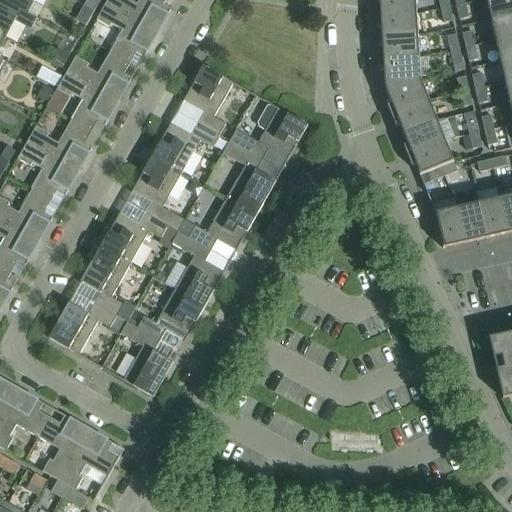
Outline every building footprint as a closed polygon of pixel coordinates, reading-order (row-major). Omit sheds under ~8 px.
[(34,0),(6,0),(5,2),(27,14),(33,2),(34,0)] [(98,4),(100,0),(86,0),(84,5),(94,11),(98,4)] [(162,5),(165,0),(138,0),(136,5),(127,0),(107,0),(105,4),(158,34),(159,32),(158,32),(170,9),(162,5)] [(374,6),(375,17),(416,15),(414,0),(378,0),(378,6),(374,6)] [(437,0),(439,9),(449,7),(447,0),(437,0)] [(511,0),(485,0),(490,20),(511,14),(511,0)] [(27,14),(5,2),(0,11),(0,36),(3,39),(4,37),(15,43),(24,27),(30,30),(36,18),(27,14)] [(157,36),(158,34),(105,4),(95,21),(108,28),(110,24),(121,31),(109,52),(129,64),(135,53),(143,58),(156,35),(157,36)] [(468,18),(465,4),(455,6),(458,20),(468,18)] [(449,7),(439,9),(443,24),(452,21),(449,7)] [(511,37),(511,14),(490,20),(494,41),(511,37)] [(417,36),(416,15),(375,17),(376,28),(380,28),(380,38),(417,36)] [(461,34),(464,48),(474,46),(471,32),(461,34)] [(446,37),(449,52),(459,49),(455,35),(446,37)] [(418,58),(417,36),(380,38),(381,49),(377,49),(378,60),(418,58)] [(511,37),(494,41),(499,62),(511,59),(511,37)] [(474,46),(464,48),(468,62),(477,60),(474,46)] [(449,52),(454,72),(463,70),(459,49),(449,52)] [(49,62),(53,64),(61,69),(68,56),(57,50),(49,62)] [(123,75),(129,64),(109,52),(97,74),(85,68),(87,64),(75,57),(65,74),(118,104),(119,102),(118,101),(131,79),(123,75)] [(420,81),(418,58),(378,60),(379,71),(383,71),(383,82),(384,86),(385,91),(386,95),(420,81)] [(511,81),(511,59),(499,62),(504,83),(511,81)] [(55,79),(61,69),(53,64),(47,74),(55,79)] [(202,67),(193,84),(196,86),(194,91),(190,88),(182,103),(183,103),(201,113),(195,124),(218,137),(225,125),(213,118),(232,84),(202,67)] [(117,105),(118,104),(65,74),(56,90),(69,97),(71,94),(82,100),(69,122),(90,133),(96,123),(104,127),(116,105),(117,105)] [(471,76),(474,90),(484,88),(480,74),(471,76)] [(455,79),(459,94),(468,92),(465,77),(455,79)] [(428,101),(420,81),(386,95),(390,105),(386,106),(391,116),(428,101)] [(53,92),(43,86),(37,97),(47,103),(53,92)] [(474,90),(477,105),(487,102),(484,88),(474,90)] [(471,106),(468,92),(459,94),(462,108),(471,106)] [(436,121),(428,101),(391,116),(395,127),(398,125),(402,135),(436,121)] [(294,141),(297,143),(307,126),(277,109),(257,143),(235,131),(228,142),(262,161),(268,150),(286,161),(285,161),(286,162),(294,148),(291,146),(294,141)] [(480,118),(484,132),(493,130),(490,116),(480,118)] [(465,121),(468,136),(478,134),(474,119),(465,121)] [(444,142),(436,121),(402,135),(406,145),(403,146),(407,157),(444,142)] [(84,144),(90,133),(69,122),(57,144),(46,137),(48,134),(35,127),(26,143),(79,173),(80,172),(79,171),(91,149),(84,144)] [(211,148),(218,137),(195,124),(189,134),(171,124),(172,123),(171,122),(163,137),(166,139),(163,144),(160,142),(151,158),(180,175),(199,141),(211,148)] [(484,132),(487,147),(496,144),(493,130),(484,132)] [(478,134),(468,136),(471,150),(481,148),(478,134)] [(256,172),(262,161),(228,142),(222,154),(244,167),(225,200),(255,217),(264,201),(261,199),(263,194),(267,196),(275,182),(274,181),(274,182),(256,172)] [(453,162),(444,142),(407,157),(411,167),(415,165),(419,176),(426,173),(439,168),(453,162)] [(78,175),(79,173),(26,143),(17,160),(29,167),(31,163),(42,170),(30,192),(50,203),(56,192),(64,197),(77,174),(78,175)] [(5,147),(0,156),(8,162),(14,152),(5,147)] [(8,162),(0,156),(0,169),(3,171),(8,162)] [(504,157),(490,160),(492,170),(507,166),(504,157)] [(162,208),(180,175),(151,158),(142,174),(145,176),(142,181),(139,179),(131,193),(132,194),(132,193),(150,203),(144,214),(167,227),(177,233),(177,232),(184,221),(162,208)] [(492,170),(490,160),(476,163),(478,173),(492,170)] [(456,172),(453,162),(439,168),(443,177),(456,172)] [(443,177),(439,168),(426,173),(429,183),(443,177)] [(44,214),(50,203),(30,192),(18,213),(6,207),(8,203),(0,198),(0,220),(39,243),(40,241),(39,240),(52,218),(44,214)] [(485,239),(477,203),(478,203),(476,193),(455,198),(457,208),(456,208),(463,241),(475,239),(476,242),(477,242),(476,241),(485,239)] [(511,195),(499,199),(507,232),(511,230),(511,195)] [(463,241),(456,208),(455,209),(453,199),(437,202),(437,204),(430,206),(434,213),(442,249),(444,249),(444,248),(453,246),(454,247),(454,243),(463,241)] [(507,232),(499,199),(478,203),(477,203),(485,239),(495,236),(496,238),(496,237),(496,234),(507,232)] [(242,231),(246,233),(255,217),(225,200),(206,234),(194,227),(188,238),(187,239),(210,251),(216,241),(234,251),(234,252),(235,252),(243,238),(240,236),(242,231)] [(160,239),(167,227),(144,214),(138,224),(120,214),(121,213),(119,213),(111,227),(115,229),(112,234),(109,232),(99,248),(129,265),(148,232),(160,239)] [(38,245),(39,243),(0,220),(0,237),(3,240),(0,244),(0,266),(11,273),(17,262),(25,266),(37,244),(38,245)] [(204,262),(210,251),(187,239),(188,238),(177,232),(177,233),(171,244),(193,257),(174,290),(204,307),(213,291),(209,289),(212,284),(216,286),(224,272),(223,271),(222,272),(204,262)] [(111,299),(129,265),(99,248),(90,264),(94,266),(91,271),(88,269),(79,283),(81,284),(81,283),(99,294),(93,304),(116,317),(122,305),(111,299)] [(5,283),(11,273),(0,266),(0,312),(1,311),(0,310),(0,309),(12,288),(5,283)] [(191,321),(195,323),(204,307),(174,290),(155,324),(143,317),(136,329),(126,323),(159,342),(165,331),(183,341),(183,342),(184,343),(192,328),(188,326),(191,321)] [(109,329),(116,317),(93,304),(87,315),(69,305),(69,304),(68,303),(60,317),(64,320),(61,324),(57,322),(48,339),(78,356),(97,322),(109,329)] [(153,352),(159,342),(126,323),(119,335),(142,347),(122,381),(152,398),(162,382),(158,380),(161,375),(164,377),(173,362),(171,362),(153,352)] [(511,339),(507,340),(506,335),(488,339),(502,400),(511,397),(511,339)] [(0,422),(19,389),(17,388),(16,389),(0,380),(0,422)] [(20,390),(19,389),(0,422),(0,448),(5,452),(12,439),(9,437),(15,426),(37,438),(48,418),(38,412),(42,404),(20,391),(20,390)] [(58,482),(88,429),(86,428),(86,429),(64,416),(59,424),(48,418),(37,438),(59,450),(52,462),(49,460),(42,472),(56,481),(58,482)] [(90,430),(88,429),(58,482),(67,487),(75,491),(82,478),(78,477),(85,465),(107,478),(118,458),(107,451),(112,443),(89,431),(90,430)] [(19,466),(8,460),(2,469),(14,475),(19,466)] [(29,484),(40,490),(45,481),(34,475),(29,484)] [(56,481),(50,492),(60,498),(67,487),(58,482),(56,481)] [(67,487),(60,498),(81,510),(88,499),(75,491),(67,487)]
